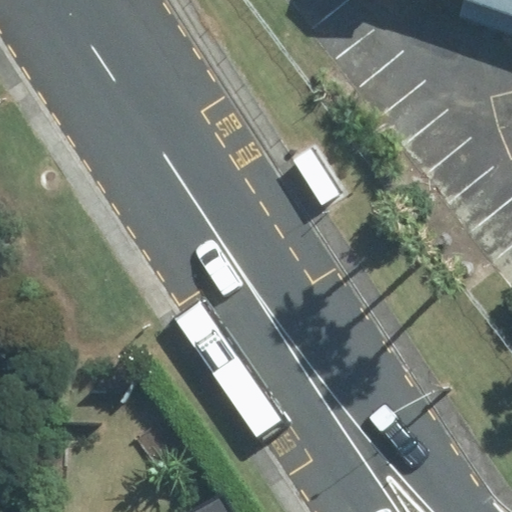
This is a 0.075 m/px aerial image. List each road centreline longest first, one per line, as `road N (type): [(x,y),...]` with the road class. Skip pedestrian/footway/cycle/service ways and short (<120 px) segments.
road 1 (secondary): [(191,192),(388,433),(467,511)]
road 2 (secondary): [(375,511),(191,192)]
road 3 (secondary): [(61,0),(191,192)]
